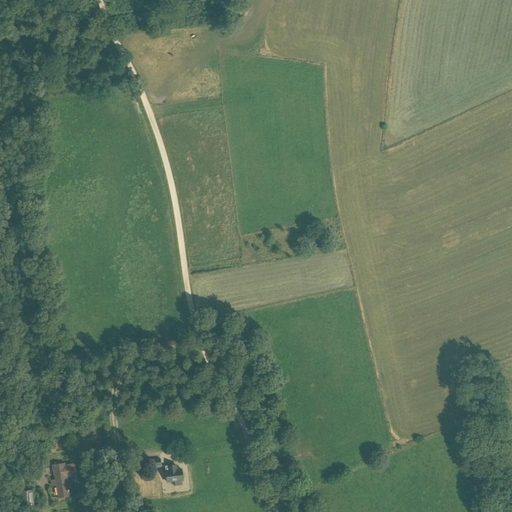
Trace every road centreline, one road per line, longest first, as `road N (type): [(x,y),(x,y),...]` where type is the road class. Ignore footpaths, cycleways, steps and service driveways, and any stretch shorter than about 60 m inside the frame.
road 1 (track): [(98,0),(167,166),(197,331),(245,426),(275,511)]
road 2 (track): [(201,341),(129,360),(113,411),(117,463),(127,462)]
